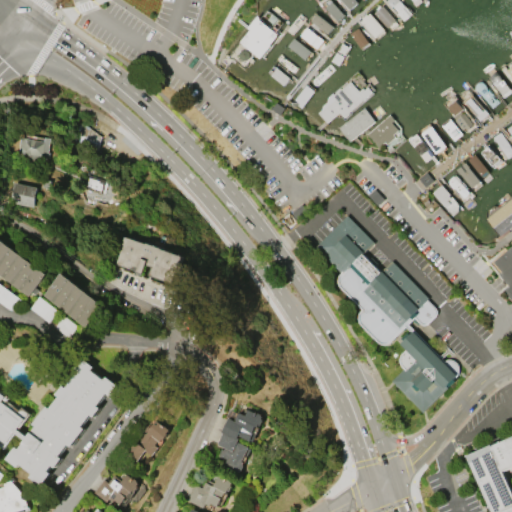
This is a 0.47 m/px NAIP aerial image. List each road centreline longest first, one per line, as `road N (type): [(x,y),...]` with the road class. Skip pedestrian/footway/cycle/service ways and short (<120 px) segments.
road 1 (residential): [(165,511),(216,401),(212,372),(161,314),(0,225)]
road 2 (secondary): [(251,216),(157,113),(29,12)]
road 3 (residential): [(500,370),(486,300),(368,168)]
road 4 (residential): [(188,341),(60,511)]
road 5 (residential): [(0,308),(73,338),(188,341)]
road 6 (secondary): [(393,476),(359,384),(314,304)]
road 7 (secondary): [(295,318),(340,399),(373,489)]
road 8 (secondary): [(187,177),(295,318)]
road 9 (residential): [(382,484),(410,464),(477,387),(511,364)]
road 10 (secondary): [(66,69),(187,177)]
